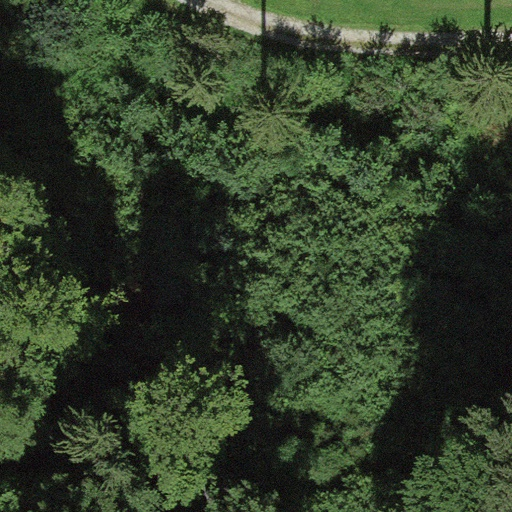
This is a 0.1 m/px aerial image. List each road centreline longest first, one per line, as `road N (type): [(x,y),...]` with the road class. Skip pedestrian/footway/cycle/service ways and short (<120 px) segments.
road 1 (track): [(511,202),(473,190),(298,97),(257,24)]
road 2 (track): [(212,0),(257,24),(428,47),(511,37)]
